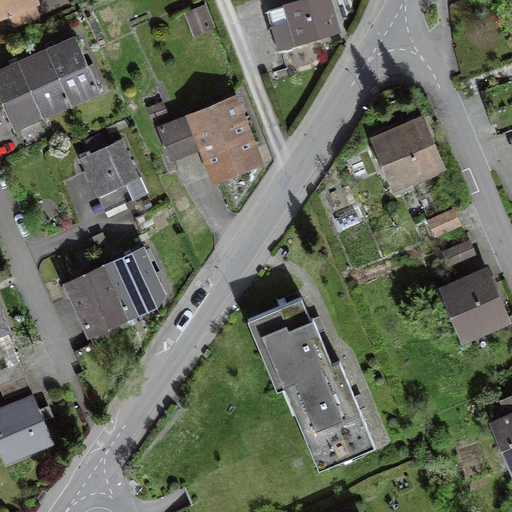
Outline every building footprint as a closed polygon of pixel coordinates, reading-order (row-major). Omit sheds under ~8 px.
[(0,0),(0,20),(43,4),(41,0),(0,0)] [(188,0),(150,0),(116,15),(136,60),(141,58),(148,73),(181,58),(177,48),(205,36),(188,0)] [(341,31),(332,0),(298,0),(268,9),(280,50),(341,31)] [(50,44),(74,101),(102,89),(78,33),(50,44)] [(74,101),(50,44),(20,57),(45,113),(74,101)] [(0,89),(16,126),(45,113),(20,57),(0,65),(0,89)] [(492,107),(511,100),(506,86),(487,93),(492,107)] [(226,100),(160,129),(180,175),(185,172),(192,187),(225,172),(221,162),(249,150),(226,100)] [(492,107),(497,120),(511,114),(511,100),(492,107)] [(511,114),(497,120),(503,135),(511,131),(511,114)] [(428,115),(374,135),(395,191),(449,170),(428,115)] [(24,139),(41,132),(36,122),(20,129),(24,139)] [(45,142),(41,132),(24,139),(28,149),(45,142)] [(123,138),(81,158),(99,196),(141,177),(123,138)] [(460,226),(455,214),(432,224),(437,236),(460,226)] [(104,263),(127,319),(169,302),(147,246),(104,263)] [(485,284),(480,286),(469,258),(414,281),(454,378),(509,355),(498,328),(503,326),(485,284)] [(104,263),(64,280),(88,335),(127,319),(104,263)] [(0,298),(0,339),(15,334),(0,298)] [(290,385),(336,366),(322,333),(308,298),(251,322),(279,389),(290,385)] [(343,363),(336,366),(290,385),(325,470),(379,448),(343,363)] [(19,364),(0,372),(0,384),(1,387),(25,377),(19,364)] [(25,377),(1,387),(6,400),(30,390),(25,377)] [(36,394),(0,409),(0,449),(7,466),(57,445),(36,394)] [(511,407),(494,415),(511,460),(511,407)]
